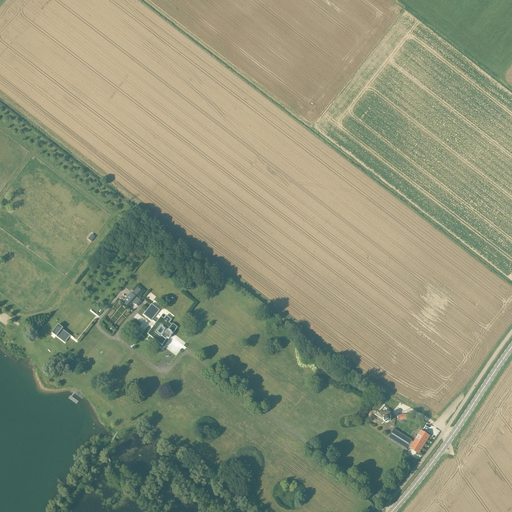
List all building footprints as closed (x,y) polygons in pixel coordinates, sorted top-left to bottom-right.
[(137,287),(132,293),(131,292),(123,302),(129,307),(133,302),(138,306),(142,302),(137,298),(142,291),(137,287)] [(172,325),(169,323),(172,319),(166,315),(163,318),(161,316),(157,321),(154,318),(160,310),(152,304),(143,315),(151,321),(152,320),(156,323),(148,334),(162,345),(166,340),(166,339),(167,338),(168,338),(172,333),(173,333),(177,327),(173,324),(172,325)] [(58,324),(52,333),(65,343),(71,335),(62,329),(63,328),(58,324)] [(385,406),(378,412),(380,414),(378,417),(383,418),(383,419),(383,420),(383,421),(384,422),(385,422),(386,423),(387,423),(388,422),(389,422),(392,425),(392,427),(394,426),(394,425),(395,421),(395,416),(391,417),(389,415),(392,412),(391,412),(389,410),(384,406),(385,406)] [(408,446),(410,448),(418,454),(429,436),(421,431),(414,442),(411,441),(412,440),(394,429),(388,438),(406,449),(408,446)]
